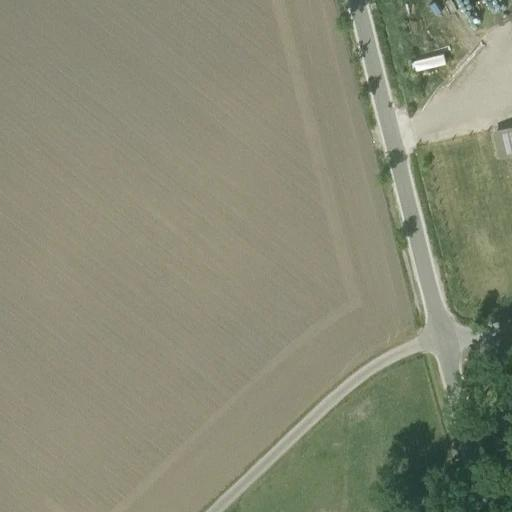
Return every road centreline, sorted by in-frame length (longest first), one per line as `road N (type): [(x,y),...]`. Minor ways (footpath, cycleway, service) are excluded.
road 1 (unclassified): [(355,0),(488,511)]
road 2 (track): [(443,329),(370,366),(213,511)]
